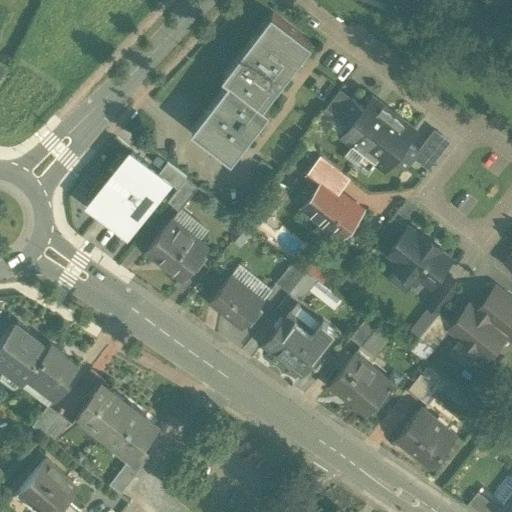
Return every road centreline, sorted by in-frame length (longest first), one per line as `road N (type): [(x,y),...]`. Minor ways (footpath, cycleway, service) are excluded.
road 1 (tertiary): [(427,511),(37,245)]
road 2 (tertiary): [(204,0),(29,189)]
road 3 (residential): [(291,0),(471,135)]
road 4 (residential): [(511,196),(481,239),(426,199)]
